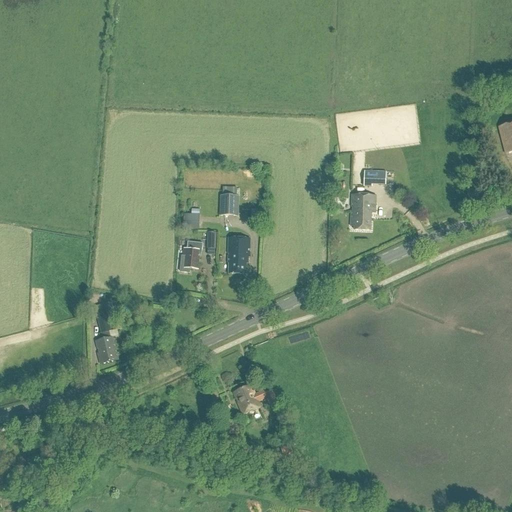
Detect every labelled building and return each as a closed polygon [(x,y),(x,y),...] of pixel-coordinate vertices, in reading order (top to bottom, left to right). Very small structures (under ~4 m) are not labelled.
[(511,125),(499,129),(506,156),(511,154),(511,125)] [(503,157),(496,128),(481,132),(488,161),(503,157)] [(386,186),(386,173),(364,173),(364,185),(386,186)] [(223,188),(222,197),(237,197),(237,188),(223,188)] [(376,214),(376,198),(353,196),(352,208),(354,209),(353,212),(352,212),(351,228),(355,228),(355,231),(371,232),(372,214),(376,214)] [(221,197),(220,217),(238,217),(239,197),(221,197)] [(251,211),(250,227),(260,228),(260,212),(251,211)] [(249,258),(250,240),(229,239),(228,264),(230,264),(230,275),(246,276),(247,258),(249,258)] [(198,271),(199,257),(201,257),(203,244),(188,242),(187,250),(184,250),(183,258),(182,258),(180,273),(189,274),(190,270),(198,271)] [(99,335),(100,341),(96,342),(96,344),(99,355),(98,355),(101,365),(119,361),(114,341),(105,305),(95,308),(102,334),(99,335)] [(273,411),(280,408),(273,392),(268,393),(264,392),(255,395),(253,396),(250,387),(234,394),(243,416),(261,408),(258,403),(265,400),(266,401),(268,400),(273,411)] [(67,447),(71,441),(67,438),(63,444),(67,447)] [(220,439),(221,451),(242,450),(242,438),(220,439)] [(290,445),(281,449),(284,459),(293,456),(290,445)] [(23,481),(31,479),(27,469),(19,471),(23,481)]
